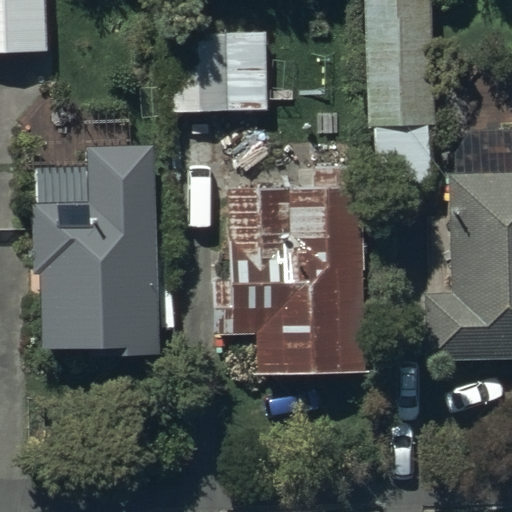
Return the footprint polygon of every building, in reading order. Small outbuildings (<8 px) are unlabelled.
[(0,0),(0,57),(43,57),(42,0),(0,0)] [(429,0),(362,0),(363,131),(375,131),(376,190),(423,191),(424,128),(428,128),(429,0)] [(264,36),(169,37),(171,116),(265,114),(264,36)] [(511,362),(511,135),(467,135),(451,157),(452,179),(443,179),(444,298),(418,299),(419,364),(511,362)] [(154,360),(151,150),(84,151),(83,172),(36,172),(36,208),(29,208),(30,279),(38,279),(39,354),(99,355),(100,361),(154,360)] [(361,377),(360,194),(355,194),(355,170),(311,170),(311,194),(228,194),(228,285),(211,285),(211,337),(254,337),(254,377),(361,377)]
